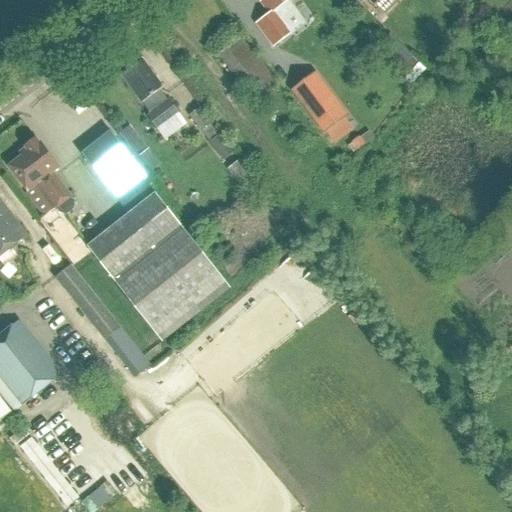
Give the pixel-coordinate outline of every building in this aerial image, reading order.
[(287,0),(263,0),(261,2),(270,14),(257,24),(274,45),(292,32),(284,22),(296,12),(287,0)] [(279,85),(240,35),(216,54),(255,103),(279,85)] [(300,77),(280,51),(269,60),(289,86),(300,77)] [(163,87),(142,59),(120,76),(141,104),(142,103),(150,115),(147,117),(157,130),(180,113),(170,100),(168,102),(159,90),(163,87)] [(287,103),(323,150),(349,130),(314,83),(287,103)] [(233,152),(200,108),(189,117),(221,161),(233,152)] [(231,290),(109,132),(81,153),(118,200),(131,190),(142,204),(88,246),(163,343),(231,290)] [(359,137),(351,144),(357,152),(365,145),(359,137)] [(39,143),(36,138),(23,148),(19,152),(22,155),(8,166),(28,192),(25,194),(44,218),(56,209),(57,208),(60,212),(64,213),(67,212),(72,208),(73,205),(73,202),(70,198),(72,197),(53,172),(59,168),(40,143),(39,143)] [(0,256),(28,235),(0,198),(0,256)] [(121,328),(71,266),(55,279),(105,341),(121,328)] [(20,320),(0,336),(0,378),(22,406),(63,374),(20,320)] [(0,422),(12,413),(0,397),(0,422)]
